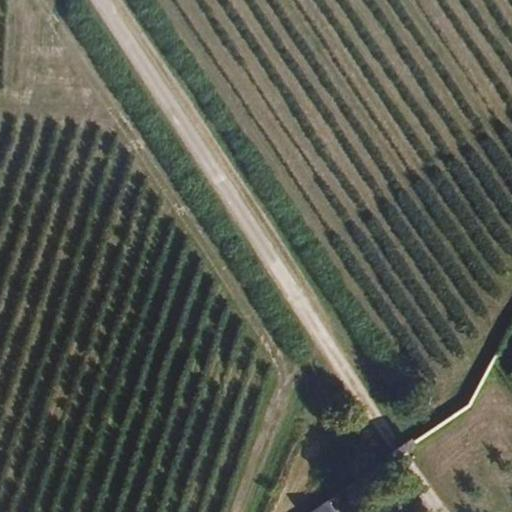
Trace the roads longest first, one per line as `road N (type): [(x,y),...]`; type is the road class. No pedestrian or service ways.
road 1 (track): [(36,0),(281,370),(335,354)]
road 2 (track): [(162,0),(427,397)]
road 3 (track): [(335,354),(97,0)]
road 4 (track): [(441,511),(335,354)]
road 5 (track): [(281,370),(239,511)]
